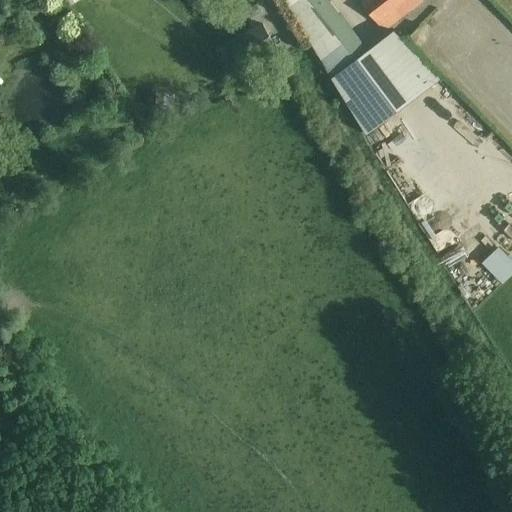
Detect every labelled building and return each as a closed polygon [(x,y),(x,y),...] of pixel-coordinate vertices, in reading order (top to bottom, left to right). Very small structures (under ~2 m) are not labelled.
[(287,0),(290,5),(312,42),(333,77),(368,134),(399,111),(359,58),(370,50),(329,0),(287,0)] [(384,30),(405,14),(422,1),(421,0),(368,0),(363,4),(378,22),(384,30)] [(263,22),(224,44),(240,71),(279,48),(263,22)] [(162,122),(163,92),(147,92),(147,122),(162,122)] [(487,287),(472,292),(478,311),(493,306),(487,287)]
